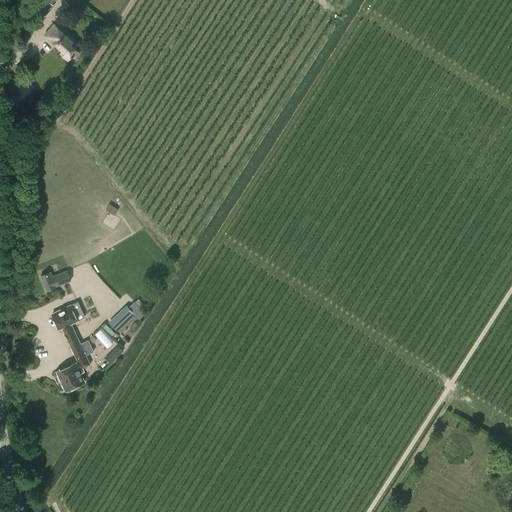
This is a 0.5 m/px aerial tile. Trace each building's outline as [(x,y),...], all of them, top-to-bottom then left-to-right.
[(38,0),(33,6),(40,14),(50,3),(53,5),(56,0),(38,0)] [(72,44),(74,42),(54,24),(44,35),(51,40),(54,43),(62,51),(60,53),(68,60),(72,55),(76,58),(81,52),(72,44)] [(105,209),(114,215),(118,209),(109,204),(105,209)] [(66,270),(52,275),(50,271),(42,274),(48,290),(54,287),(70,280),(66,270)] [(63,327),(66,335),(75,331),(71,323),(85,316),(78,301),(70,305),(53,313),(54,316),(53,317),(55,320),(56,321),(60,328),(63,327)] [(117,331),(135,314),(140,319),(146,313),(135,303),(129,308),(128,307),(110,324),(117,331)] [(107,349),(115,340),(110,336),(114,332),(104,322),(92,335),(107,349)] [(75,331),(66,335),(78,361),(76,362),(56,371),(65,390),(68,389),(71,389),(74,388),(75,386),(85,381),(80,371),(84,370),(83,368),(90,364),(86,354),(93,351),(88,340),(81,343),(75,331)] [(123,351),(118,345),(104,358),(110,363),(123,351)]
